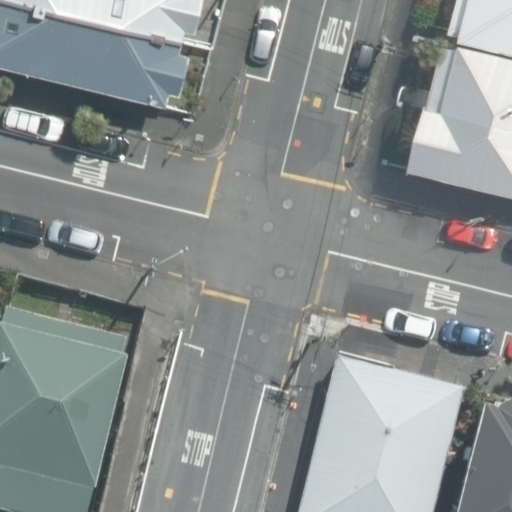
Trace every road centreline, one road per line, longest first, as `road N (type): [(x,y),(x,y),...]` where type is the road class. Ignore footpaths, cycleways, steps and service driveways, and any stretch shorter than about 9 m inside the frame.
road 1 (unclassified): [(263,234),(196,511)]
road 2 (residential): [(263,234),(0,165)]
road 3 (residential): [(511,295),(263,234)]
road 4 (unclassified): [(323,0),(263,234)]
